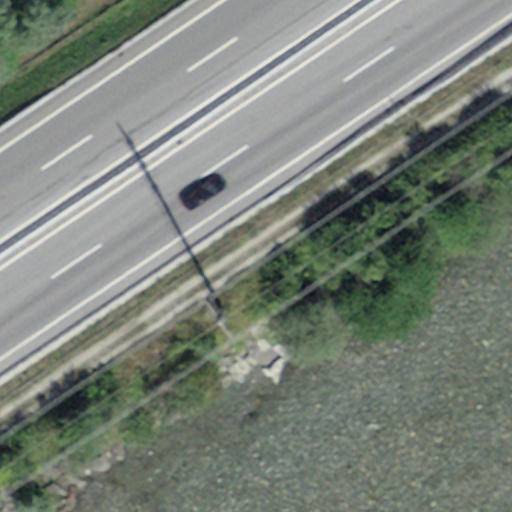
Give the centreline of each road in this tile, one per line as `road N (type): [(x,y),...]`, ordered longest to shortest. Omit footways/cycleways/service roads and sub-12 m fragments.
road 1 (track): [(0,433),(511,81)]
road 2 (motorway): [(0,319),(474,0)]
road 3 (motorway): [(295,0),(0,200)]
